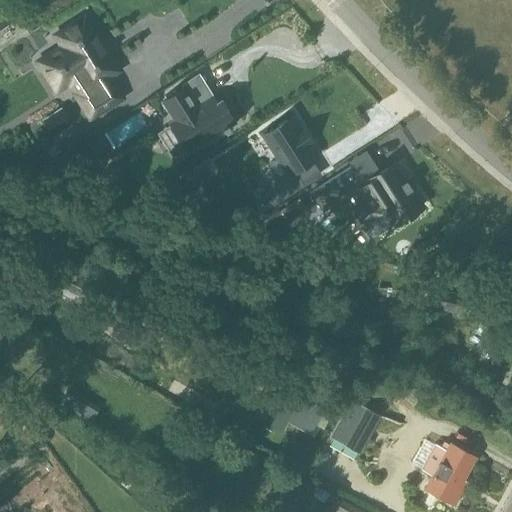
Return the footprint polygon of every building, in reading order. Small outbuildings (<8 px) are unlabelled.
[(83,18),(63,30),(70,42),(55,51),(60,59),(43,70),(56,90),(69,82),(77,94),(76,94),(90,117),(120,98),(107,77),(117,70),(83,18)] [(217,105),(212,97),(195,107),(191,101),(193,100),(185,87),(163,102),(175,120),(169,124),(187,152),(234,122),(221,102),(217,105)] [(61,109),(43,120),(52,135),(70,124),(61,109)] [(277,181),(257,194),(266,209),(304,185),(295,171),(312,161),(316,158),(308,145),(312,143),(302,128),(298,130),(290,117),(263,135),(277,157),(288,174),(277,181)] [(100,137),(88,145),(94,155),(107,147),(100,137)] [(210,173),(203,163),(186,174),(193,184),(210,173)] [(350,167),(310,193),(322,212),(357,189),(373,214),(381,208),(383,211),(385,209),(394,224),(421,206),(410,190),(404,181),(393,164),(380,173),(362,184),(351,166),(350,167)] [(297,201),(281,211),(288,222),(304,211),(297,201)] [(431,310),(464,318),(469,299),(436,291),(431,310)] [(426,344),(427,340),(430,331),(411,325),(407,338),(426,344)] [(487,331),(477,347),(499,361),(509,345),(487,331)] [(91,423),(97,412),(66,394),(59,405),(91,423)] [(316,409),(296,398),(282,425),(304,437),(315,416),(313,415),(316,409)] [(364,409),(345,444),(359,452),(379,417),(364,409)] [(259,457),(236,444),(228,458),(252,471),(259,457)] [(436,446),(423,469),(433,475),(425,489),(453,505),(465,483),(462,481),(475,458),(450,444),(446,452),(436,446)] [(193,462),(174,452),(168,463),(187,473),(193,462)] [(362,511),(352,506),(341,500),(335,511),(336,511),(362,511)]
